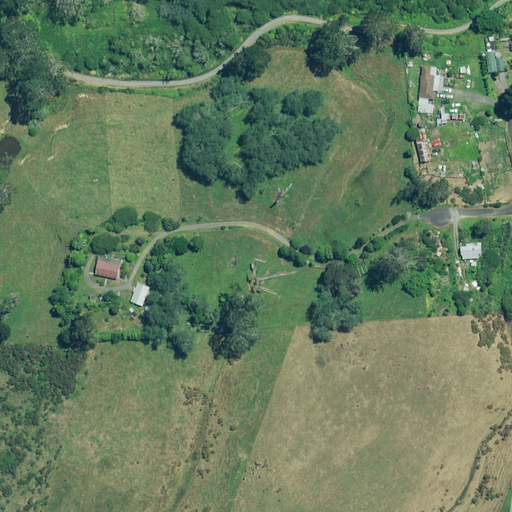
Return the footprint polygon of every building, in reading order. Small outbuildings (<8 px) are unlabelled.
[(503,51),(495,52),(496,59),(504,59),(503,51)] [(494,53),(487,53),(489,73),(506,71),(504,59),(495,60),(494,53)] [(438,68),(423,66),(419,112),(434,113),(435,105),(429,104),(430,98),(435,99),(436,90),(444,91),(445,77),(437,76),(438,68)] [(433,160),(426,128),(415,130),(422,162),(433,160)] [(475,246),(475,243),(468,244),(468,246),(462,247),(462,259),(480,258),(479,254),(483,254),(483,245),(475,246)] [(123,261),(100,257),(97,275),(119,279),(123,261)] [(151,288),(139,283),(137,288),(135,287),(133,292),(135,293),(134,296),(130,294),(127,300),(144,306),(151,288)]
